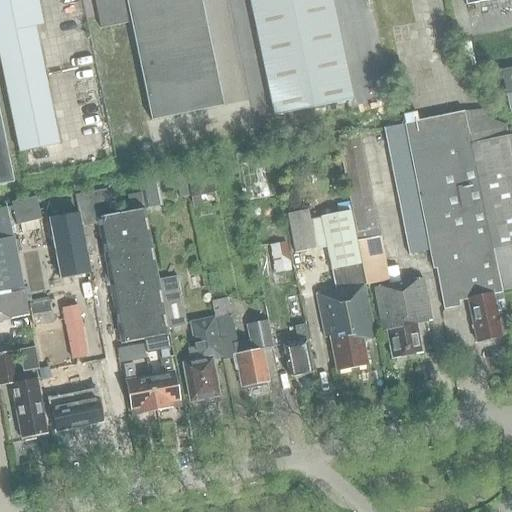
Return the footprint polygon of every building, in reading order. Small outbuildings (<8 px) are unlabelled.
[(0,0),(0,66),(18,153),(57,145),(33,27),(41,25),(36,0),(0,0)] [(150,121),(222,106),(199,0),(93,0),(99,29),(129,23),(150,121)] [(330,0),(248,0),(273,116),(351,100),(330,0)] [(511,68),(497,71),(506,111),(511,114),(511,68)] [(481,110),(461,112),(466,143),(507,136),(505,124),(502,124),(501,124),(498,123),(493,121),(485,115),(481,110)] [(473,344),(500,338),(491,295),(500,293),(489,251),(466,144),(461,112),(417,122),(415,112),(401,115),(441,310),(457,307),(456,302),(464,300),(473,344)] [(0,185),(12,183),(0,124),(0,185)] [(386,139),(403,135),(400,125),(384,128),(386,139)] [(336,137),(338,149),(360,145),(358,134),(336,137)] [(511,134),(466,144),(489,251),(511,245),(511,134)] [(403,135),(386,139),(388,149),(405,146),(403,135)] [(362,157),(360,145),(338,149),(340,160),(362,157)] [(405,146),(388,149),(390,160),(407,156),(405,146)] [(407,156),(390,160),(393,170),(409,167),(407,156)] [(364,168),(362,157),(340,160),(342,172),(364,168)] [(409,167),(393,170),(395,180),(411,177),(409,167)] [(188,180),(193,206),(217,201),(211,168),(192,172),(193,179),(188,180)] [(366,180),(364,168),(342,172),(345,183),(366,180)] [(163,178),(166,192),(178,190),(179,198),(172,200),(174,210),(186,207),(184,197),(189,196),(184,174),(163,178)] [(411,177),(395,180),(397,191),(413,188),(411,177)] [(368,191),(366,180),(345,183),(347,195),(368,191)] [(138,184),(143,208),(159,205),(154,181),(138,184)] [(399,201),(415,198),(413,188),(397,191),(399,201)] [(95,224),(119,344),(167,335),(166,329),(186,325),(176,276),(156,280),(139,193),(125,196),(127,212),(110,216),(105,189),(73,195),(80,227),(95,224)] [(370,203),(368,191),(347,195),(349,206),(370,203)] [(35,197),(10,203),(16,226),(41,220),(35,197)] [(415,198),(399,201),(401,212),(417,208),(415,198)] [(372,214),(370,203),(349,206),(351,218),(372,214)] [(0,321),(27,315),(21,286),(12,237),(10,237),(5,207),(0,208),(0,321)] [(417,208),(401,212),(403,222),(419,219),(417,208)] [(333,372),(334,372),(366,366),(362,342),(373,339),(363,285),(362,285),(347,211),(308,219),(307,210),(285,214),(293,253),(325,247),(334,290),(313,294),(322,338),(326,338),(333,372)] [(88,273),(76,214),(46,220),(58,279),(88,273)] [(374,226),(372,214),(351,218),(353,230),(374,226)] [(419,219),(403,222),(405,233),(421,229),(419,219)] [(376,237),(374,226),(353,230),(355,241),(376,237)] [(407,243),(423,240),(421,229),(405,233),(407,243)] [(385,280),(377,237),(376,237),(355,241),(363,285),(385,280)] [(423,240),(407,243),(409,253),(426,250),(423,240)] [(269,245),(274,274),(291,270),(285,242),(269,245)] [(415,325),(430,322),(421,279),(371,289),(379,332),(383,332),(389,360),(421,354),(415,325)] [(239,389),(266,383),(268,383),(261,350),(271,348),(266,321),(243,326),(247,341),(235,344),(233,336),(226,298),(209,301),(212,317),(220,358),(221,361),(231,359),(233,371),(235,370),(239,389)] [(49,301),(28,305),(32,327),(53,323),(49,301)] [(187,404),(216,398),(218,398),(211,360),(220,358),(212,317),(187,322),(195,360),(179,363),(187,404)] [(300,375),(310,373),(311,373),(302,324),(293,326),(296,343),(281,346),(287,377),(290,377),(293,380),(298,379),(300,375)] [(160,373),(150,375),(158,415),(168,413),(168,410),(180,408),(172,371),(171,371),(168,357),(172,356),(167,335),(147,339),(149,350),(155,349),(160,373)] [(122,366),(121,366),(123,379),(123,380),(129,417),(157,412),(157,415),(158,415),(150,375),(147,375),(145,360),(141,361),(139,352),(143,351),(141,340),(118,345),(122,366)] [(18,350),(22,372),(39,369),(35,347),(18,350)] [(35,379),(17,383),(11,351),(0,353),(0,385),(8,384),(18,440),(20,439),(20,442),(45,437),(44,435),(46,435),(35,379)] [(64,367),(77,428),(100,423),(93,390),(79,393),(73,365),(64,367)] [(55,369),(61,397),(46,400),(53,433),(77,428),(64,367),(55,369)] [(50,378),(48,368),(37,370),(40,381),(50,378)]
